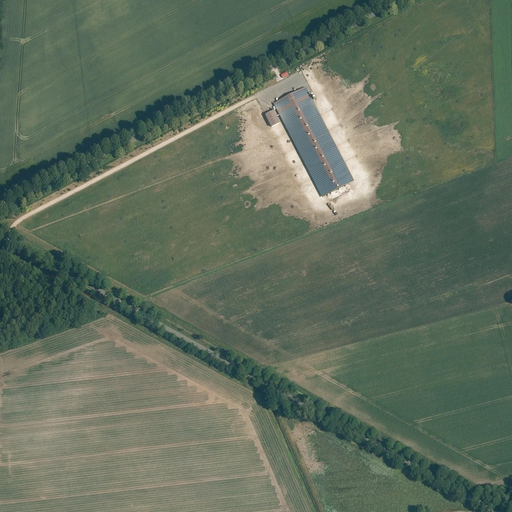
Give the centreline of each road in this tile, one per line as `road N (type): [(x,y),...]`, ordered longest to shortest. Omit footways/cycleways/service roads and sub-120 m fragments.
road 1 (unclassified): [(0,233),(497,511)]
road 2 (unclassified): [(0,211),(404,0)]
